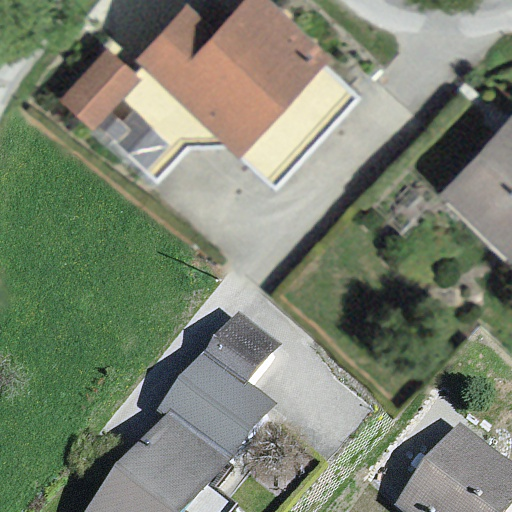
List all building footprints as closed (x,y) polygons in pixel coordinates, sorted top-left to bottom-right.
[(189,7),(139,59),(241,156),(331,61),(267,0),(244,0),(214,32),(189,7)] [(108,50),(63,99),(93,128),(139,78),(108,50)] [(511,126),(443,201),(511,263),(511,126)] [(231,320),(210,347),(255,382),(276,355),(231,320)] [(271,405),(201,352),(161,405),(230,457),(271,405)] [(168,418),(94,511),(188,511),(227,464),(168,418)] [(511,511),(511,482),(452,437),(403,501),(417,511),(511,511)]
